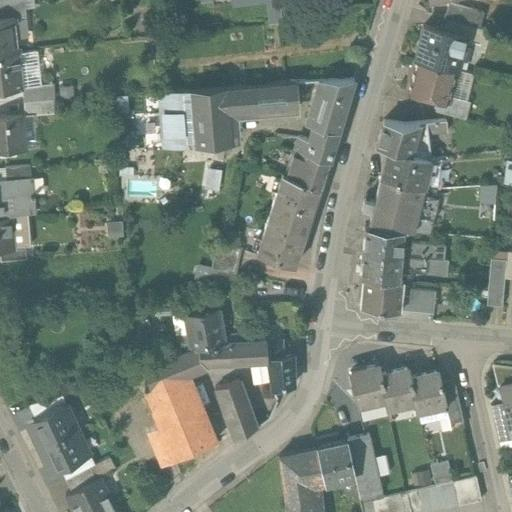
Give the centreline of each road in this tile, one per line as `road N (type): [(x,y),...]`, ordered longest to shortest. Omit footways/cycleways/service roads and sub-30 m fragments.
road 1 (residential): [(321,327),(337,202),(395,0)]
road 2 (residential): [(174,511),(295,413),(309,388),(321,327)]
road 3 (residential): [(500,511),(460,338)]
road 4 (residential): [(321,327),(460,338)]
